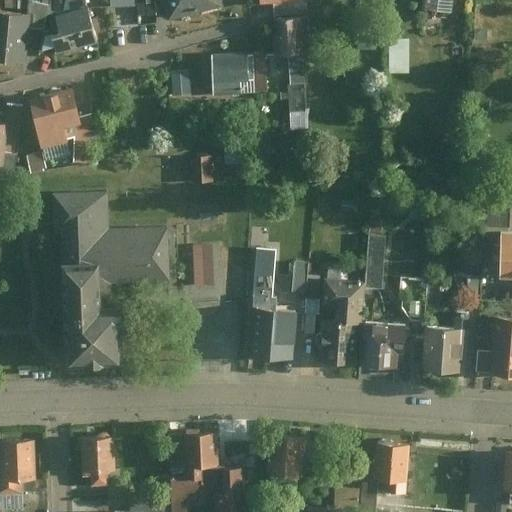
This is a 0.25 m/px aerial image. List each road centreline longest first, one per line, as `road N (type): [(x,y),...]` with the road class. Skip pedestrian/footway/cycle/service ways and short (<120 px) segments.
road 1 (residential): [(61,403),(238,399),(485,415)]
road 2 (residential): [(0,87),(243,27)]
